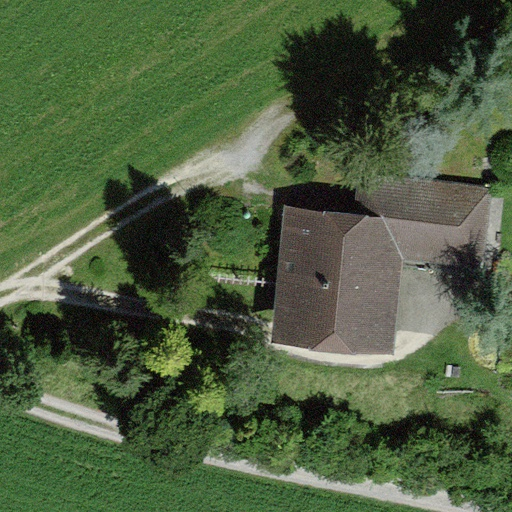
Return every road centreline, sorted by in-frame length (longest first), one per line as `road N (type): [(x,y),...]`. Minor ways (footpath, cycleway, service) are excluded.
road 1 (track): [(0,390),(151,440),(499,511)]
road 2 (track): [(0,304),(35,296),(232,329)]
